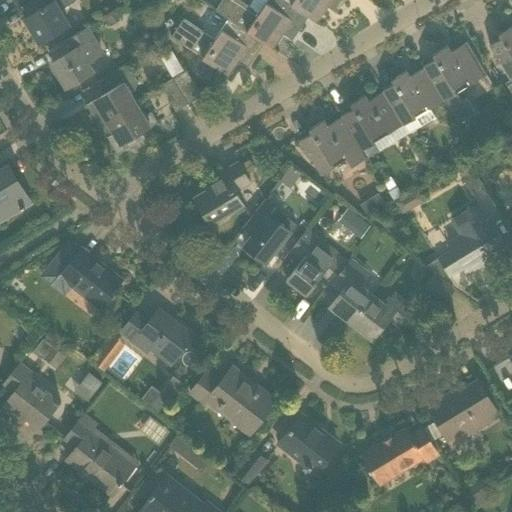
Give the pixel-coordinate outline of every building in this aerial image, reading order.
[(36,0),(42,8),(25,18),(31,28),(30,29),(36,41),(38,40),(40,43),(70,25),(61,10),(77,1),(77,0),(36,0)] [(284,31),(294,37),(308,17),(284,0),(253,0),(249,6),(240,0),(222,0),(215,11),(229,20),(264,43),(272,49),(284,31)] [(284,0),(308,17),(316,22),(328,4),(338,11),(345,0),(284,0)] [(110,26),(120,21),(116,13),(106,19),(110,26)] [(250,64),(264,43),(229,20),(215,40),(184,19),(171,37),(228,75),(240,57),(250,64)] [(511,25),(499,34),(501,38),(490,45),(511,78),(511,77),(511,25)] [(73,49),(52,62),(67,87),(93,71),(88,62),(103,53),(88,27),(67,40),(73,49)] [(487,75),(467,42),(452,51),(448,45),(433,54),(435,58),(424,65),(425,67),(445,100),(446,100),(451,109),(452,108),(455,112),(465,106),(458,93),(456,94),(454,89),(468,81),(470,85),(484,77),(487,75)] [(202,95),(187,71),(185,72),(172,51),(161,57),(173,78),(189,104),(202,95)] [(87,105),(100,127),(107,123),(107,122),(138,104),(131,93),(135,90),(138,82),(127,64),(104,78),(111,90),(87,105)] [(435,118),(430,110),(445,100),(425,67),(411,76),(407,70),(392,79),(394,83),(383,90),(384,92),(409,133),(435,118)] [(487,75),(484,77),(489,85),(492,83),(487,75)] [(177,111),(189,104),(173,78),(161,85),(177,111)] [(368,158),(379,151),(409,133),(384,92),(369,101),(366,95),(351,104),(353,108),(342,115),(343,117),(368,158)] [(107,122),(107,123),(114,134),(109,138),(118,154),(144,139),(141,132),(158,122),(151,111),(145,115),(138,104),(107,122)] [(312,133),(301,139),(322,175),(334,168),(331,163),(345,155),(352,167),(368,158),(343,117),(328,125),(325,119),(310,128),(312,133)] [(195,197),(211,224),(244,204),(236,191),(251,182),(238,162),(213,177),(217,183),(195,197)] [(31,202),(9,165),(0,169),(0,221),(21,208),(22,209),(26,207),(25,206),(31,202)] [(460,172),(473,195),(485,188),(472,165),(460,172)] [(402,195),(397,186),(391,176),(383,180),(390,191),(388,191),(394,200),(402,195)] [(244,245),(266,262),(291,231),(278,220),(284,213),(266,198),(244,226),(253,234),(244,245)] [(373,209),(367,200),(360,204),(366,214),(373,209)] [(450,277),(465,269),(468,274),(492,259),(493,261),(509,251),(489,218),(488,219),(479,203),(452,220),(462,236),(449,243),(452,248),(437,257),(450,277)] [(362,220),(353,232),(361,238),(370,226),(362,220)] [(291,251),(293,253),(300,258),(295,265),(297,266),(287,279),(307,294),(323,273),(333,281),(349,260),(308,228),(291,251)] [(42,275),(52,284),(51,285),(66,296),(73,286),(100,308),(114,291),(117,293),(120,290),(116,288),(123,279),(105,266),(104,267),(69,240),(42,275)] [(332,282),(342,290),(331,305),(352,322),(373,295),(359,285),(368,274),(350,259),(349,260),(333,281),(332,282)] [(426,286),(429,288),(445,300),(453,289),(434,274),(426,286)] [(400,325),(413,308),(395,294),(386,306),(373,295),(352,322),(373,338),(389,317),(400,325)] [(150,321),(137,312),(122,333),(147,353),(150,348),(171,364),(194,335),(175,320),(174,322),(159,311),(160,309),(159,308),(150,321)] [(51,345),(44,339),(33,352),(41,358),(42,357),(58,369),(67,357),(51,345)] [(35,372),(30,369),(20,361),(3,384),(13,392),(1,407),(15,418),(19,413),(40,429),(50,416),(47,413),(56,402),(59,405),(62,402),(31,378),(35,372)] [(251,432),(276,400),(275,399),(273,401),(256,388),(255,388),(244,379),(246,376),(233,366),(221,381),(208,371),(191,392),(205,403),(209,398),(251,432)] [(499,415),(478,380),(453,394),(451,391),(428,405),(449,441),(472,427),(474,430),(499,415)] [(112,495),(134,466),(139,461),(95,425),(96,424),(84,414),(65,439),(76,447),(67,459),(112,495)] [(316,472),(338,443),(324,432),(323,433),(302,417),(303,416),(302,414),(279,443),(306,464),(305,465),(310,469),(310,467),(316,472)] [(408,427),(394,435),(393,434),(381,442),(381,443),(361,455),(378,484),(424,457),(427,461),(440,453),(423,426),(412,433),(408,427)] [(176,450),(185,438),(179,433),(169,445),(176,450)] [(267,459),(255,449),(236,474),(248,483),(267,459)] [(221,511),(206,500),(203,504),(165,475),(148,496),(150,497),(138,511),(221,511)] [(477,480),(463,489),(468,497),(482,488),(477,480)] [(480,507),(472,495),(468,497),(475,509),(480,507)]
